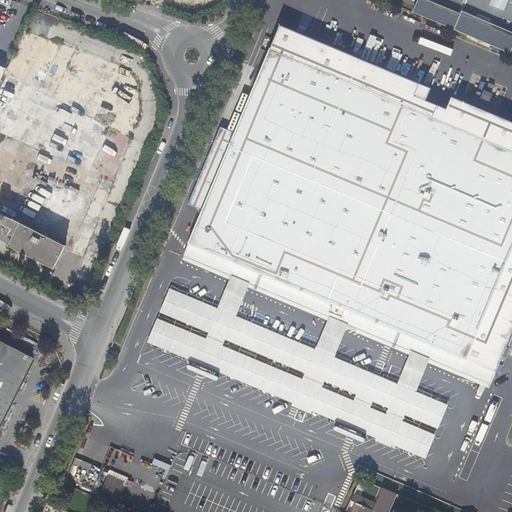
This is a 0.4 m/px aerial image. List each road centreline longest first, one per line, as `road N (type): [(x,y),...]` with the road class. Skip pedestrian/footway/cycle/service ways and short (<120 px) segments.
road 1 (residential): [(94,336),(184,113),(188,74)]
road 2 (residential): [(18,511),(94,336)]
